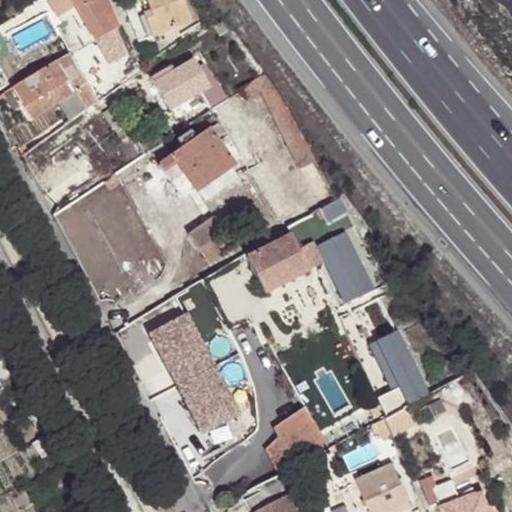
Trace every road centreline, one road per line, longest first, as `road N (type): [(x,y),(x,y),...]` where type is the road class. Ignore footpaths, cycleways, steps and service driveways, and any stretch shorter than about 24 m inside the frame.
road 1 (residential): [(0,126),(197,511)]
road 2 (motorway): [(292,0),(511,265)]
road 3 (motorway): [(511,173),(371,0)]
